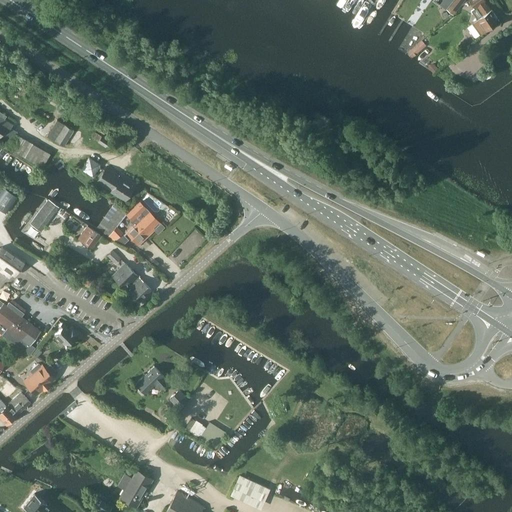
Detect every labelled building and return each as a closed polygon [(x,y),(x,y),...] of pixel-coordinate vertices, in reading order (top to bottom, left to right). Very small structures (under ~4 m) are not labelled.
[(443,0),(441,4),(447,9),(448,9),(454,0),(443,0)] [(454,0),(448,9),(455,14),(462,4),(457,0),(454,0)] [(491,11),(485,2),(485,1),(484,0),(469,0),(475,8),(480,5),(486,14),(473,23),(481,34),(499,21),(492,10),(491,11)] [(433,64),(429,68),(433,73),(438,68),(433,64)] [(79,105),(78,106),(71,116),(76,120),(84,109),(84,108),(79,104),(79,105)] [(0,121),(0,136),(5,127),(9,130),(12,124),(2,118),(0,121)] [(63,146),(73,131),(56,120),(46,135),(63,146)] [(94,132),(91,137),(98,141),(101,137),(100,135),(94,132)] [(21,155),(28,142),(15,134),(10,144),(6,150),(14,155),(16,152),(21,155)] [(98,141),(98,142),(105,147),(109,141),(101,136),(101,137),(98,141)] [(338,139),(331,149),(337,154),(345,144),(338,139)] [(42,167),(50,153),(32,144),(24,157),(42,167)] [(93,177),(101,165),(88,157),(81,169),(93,177)] [(126,199),(133,187),(117,177),(118,175),(106,167),(96,182),(116,195),(117,193),(126,199)] [(0,188),(0,207),(7,212),(16,200),(0,188)] [(40,230),(58,207),(49,200),(31,224),(40,230)] [(137,245),(146,237),(144,235),(158,222),(149,213),(149,212),(139,201),(125,215),(131,220),(129,221),(133,225),(125,232),(137,245)] [(91,249),(100,236),(86,226),(77,239),(91,249)] [(123,245),(128,240),(122,234),(122,233),(116,226),(106,238),(123,245)] [(2,245),(0,247),(0,264),(1,266),(0,267),(0,271),(9,278),(12,274),(15,276),(25,262),(2,245)] [(115,263),(121,258),(112,249),(107,255),(115,263)] [(139,301),(151,289),(125,264),(112,277),(126,290),(127,289),(139,301)] [(86,286),(88,287),(92,279),(85,275),(80,283),(86,286)] [(3,303),(0,301),(0,333),(1,335),(1,334),(18,347),(19,346),(31,354),(32,353),(35,349),(29,344),(40,331),(21,317),(24,313),(9,302),(6,305),(3,303)] [(69,330),(62,323),(58,326),(60,328),(54,334),(66,346),(75,337),(74,336),(77,333),(72,327),(69,330)] [(35,349),(32,353),(38,357),(42,352),(36,347),(35,349)] [(25,380),(24,381),(36,394),(54,378),(51,375),(55,371),(50,364),(45,368),(42,365),(41,366),(38,363),(31,369),(29,371),(31,373),(25,379),(25,380)] [(162,380),(165,378),(154,366),(136,383),(145,393),(154,385),(159,390),(163,386),(158,381),(160,379),(162,380)] [(0,391),(8,399),(17,390),(8,381),(0,388),(0,391)] [(178,391),(169,399),(180,410),(187,401),(178,391)] [(17,415),(30,403),(21,393),(6,406),(10,409),(11,408),(17,415)] [(10,409),(6,406),(3,409),(0,406),(0,416),(7,424),(17,415),(11,408),(10,409)] [(196,420),(191,418),(185,428),(216,447),(225,432),(209,422),(206,427),(202,424),(196,420)] [(124,489),(120,496),(135,506),(151,480),(136,470),(132,477),(124,489)] [(233,478),(224,493),(243,504),(252,489),(233,478)] [(35,491),(24,505),(31,511),(57,511),(46,502),(46,501),(35,491)] [(199,511),(200,511),(203,506),(177,491),(164,511),(199,511)] [(100,511),(107,511),(111,507),(101,500),(95,508),(100,511)]
